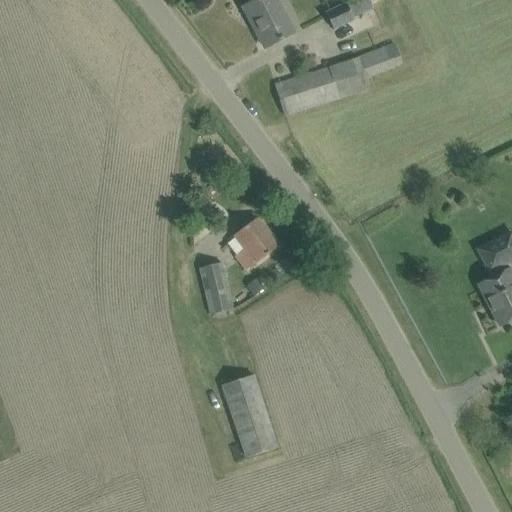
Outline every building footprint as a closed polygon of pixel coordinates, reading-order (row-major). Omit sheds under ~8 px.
[(265,49),(283,39),(293,34),(275,0),(258,0),(243,8),(244,9),(247,8),(259,32),(257,33),(265,49)] [(333,30),(354,20),(352,18),(365,11),(361,1),(347,8),(345,4),(325,14),(333,30)] [(285,116),(304,110),(368,89),(364,77),(402,64),(395,45),(357,58),(357,59),(275,86),(285,116)] [(255,265),(264,258),(280,246),(258,218),(234,236),(235,238),(228,245),(236,256),(235,257),(246,271),(255,264),(255,265)] [(511,273),(507,264),(511,261),(511,233),(477,250),(491,279),(479,285),(500,327),(511,320),(511,273)] [(200,269),(211,315),(232,310),(221,264),(200,269)] [(256,278),(245,285),(253,297),(264,289),(256,278)] [(253,376),(223,386),(247,459),(275,449),(277,448),(253,376)]
